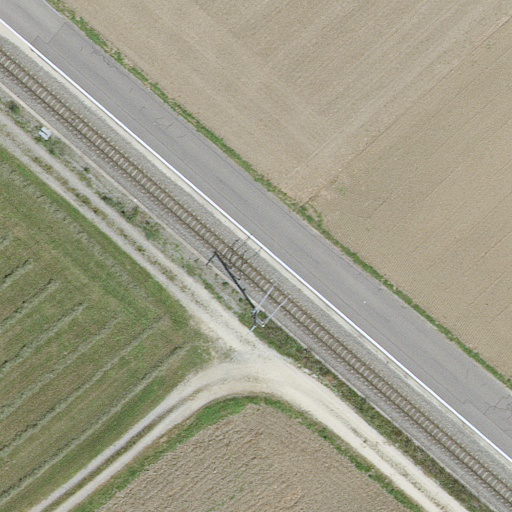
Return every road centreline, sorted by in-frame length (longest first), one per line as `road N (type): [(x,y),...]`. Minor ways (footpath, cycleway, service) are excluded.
road 1 (tertiary): [(16,0),(511,428)]
road 2 (track): [(0,130),(240,340),(41,511)]
road 3 (track): [(240,340),(439,511)]
